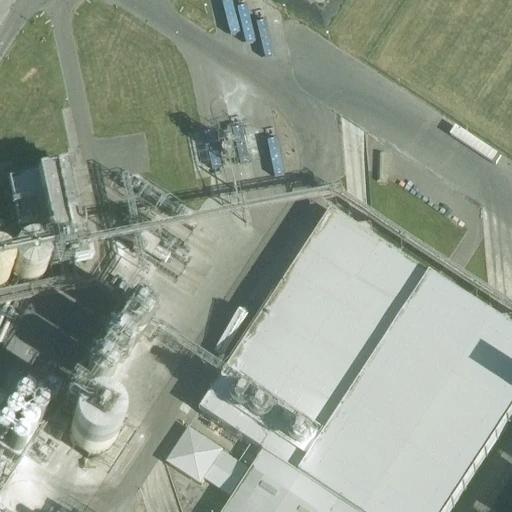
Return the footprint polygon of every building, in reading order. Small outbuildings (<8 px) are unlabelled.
[(79,238),(62,163),(13,175),(19,200),(48,193),(60,243),(79,238)] [(227,511),(443,511),(511,407),(511,332),(495,321),(328,212),(323,219),(256,321),(195,414),(263,458),(253,473),(235,500),(227,511)] [(16,281),(17,274),(17,269),(15,265),(11,259),(7,256),(4,254),(0,253),(0,294),(3,294),(8,291),(11,288),(13,286),(16,281)] [(55,278),(57,271),(55,264),(51,257),(46,254),(42,253),(37,253),(29,255),(24,259),(21,265),(20,271),(22,279),(26,285),(32,288),(39,289),(45,288),(51,284),(55,278)] [(127,444),(129,435),(128,429),(127,424),(125,421),(121,415),(116,412),(112,410),(108,409),(102,408),(97,408),(92,410),(87,412),(83,415),(79,420),(77,424),(76,429),(75,435),(76,440),(77,446),(80,450),(84,455),(87,458),(93,460),(98,462),(102,462),(107,461),(113,460),(117,457),(121,454),(125,448),(127,444)] [(192,428),(171,461),(231,498),(252,465),(192,428)] [(51,511),(53,508),(53,503),(53,498),(51,493),(48,489),(45,485),(42,482),(37,480),(31,478),(28,478),(23,479),(18,480),(14,483),(10,486),(7,490),(5,494),(4,499),(3,503),(4,508),(4,511),(51,511)]
